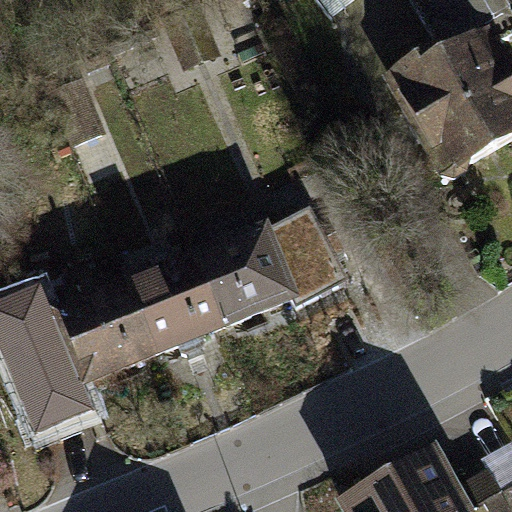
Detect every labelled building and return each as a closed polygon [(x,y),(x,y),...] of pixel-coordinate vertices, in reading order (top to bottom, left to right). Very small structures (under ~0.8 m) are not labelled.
[(382,80),(443,184),(511,143),(511,95),(472,27),(382,80)] [(314,207),(266,232),(295,300),(299,308),(355,277),(314,207)] [(263,224),(187,256),(219,331),(295,300),(266,232),(263,224)] [(219,331),(187,256),(119,284),(151,360),(219,331)] [(151,360),(119,284),(49,313),(81,389),(151,360)] [(490,511),(449,436),(346,491),(356,511),(490,511)]
